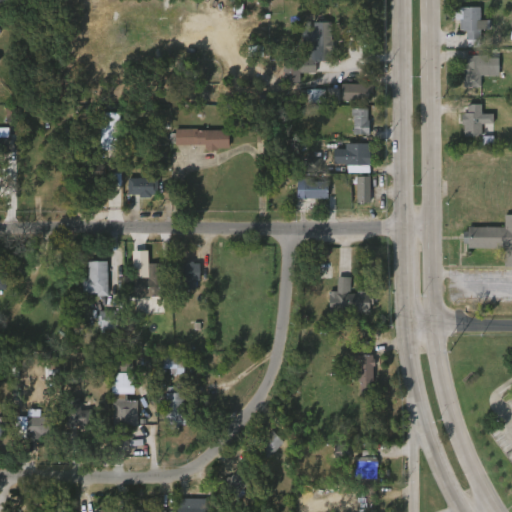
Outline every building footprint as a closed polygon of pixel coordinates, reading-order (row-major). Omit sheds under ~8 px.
[(476,6),(476,19),(486,19),(486,29),(477,29),(476,46),(464,46),(465,30),(457,29),(458,19),(460,19),(460,6),(476,6)] [(329,21),(328,39),(330,39),(328,61),(311,60),(311,21),(329,21)] [(478,55),(478,57),(496,57),(495,75),(473,75),(473,79),(465,79),(465,72),(458,72),(458,63),(464,63),(464,55),(478,55)] [(298,58),(298,59),(310,59),(309,71),(282,72),(282,58),(298,58)] [(368,92),(368,100),(347,100),(347,83),(372,83),(372,92),(368,92)] [(325,102),(296,102),(296,89),(325,89),(325,102)] [(334,93),(335,110),(365,110),(365,92),(334,93)] [(365,108),(366,133),(350,134),(350,115),(348,115),(348,107),(365,108)] [(481,123),(481,136),(463,137),(461,113),(493,112),(493,123),(481,123)] [(362,143),(362,119),(346,119),(346,144),(362,143)] [(94,158),(110,158),(110,122),(95,122),(94,158)] [(0,127),(11,127),(11,139),(19,139),(19,152),(0,152),(0,127)] [(193,128),(193,130),(225,129),(225,147),(213,148),(213,150),(203,150),(203,148),(200,148),(200,145),(172,145),(172,128),(193,128)] [(169,155),(188,154),(198,154),(199,159),(222,158),(222,138),(169,140),(169,155)] [(366,143),(367,165),(343,165),(344,163),(330,163),(331,148),(352,149),(352,143),(366,143)] [(369,202),(356,202),(357,176),(369,176),(369,202)] [(157,191),(157,195),(151,195),(151,199),(138,199),(138,195),(127,195),(128,178),(157,179),(157,191)] [(299,199),(296,199),(296,181),(328,181),(327,199),(299,199)] [(350,212),(364,212),(363,185),(349,186),(350,212)] [(291,208),(321,207),(321,189),(290,190),(291,208)] [(511,214),(511,268),(511,266),(505,266),(505,247),(468,247),(468,243),(462,243),(463,231),(468,231),(468,226),(504,226),(504,214),(511,214)] [(127,306),(150,305),(150,287),(142,287),(141,259),(126,260),(127,306)] [(106,261),(107,296),(97,296),(97,293),(82,293),(82,278),(88,278),(87,261),(106,261)] [(192,261),(192,263),(199,263),(199,279),(194,279),(194,291),(179,290),(179,280),(175,280),(175,263),(185,263),(185,261),(192,261)] [(135,297),(133,297),(133,277),(147,277),(147,263),(163,263),(163,297),(135,297)] [(9,288),(0,287),(0,270),(9,270),(9,288)] [(351,289),(351,294),(357,294),(357,291),(367,292),(367,294),(372,294),(372,305),(369,305),(369,312),(328,312),(328,292),(337,292),(337,277),(351,277),(351,289)] [(117,311),(116,329),(100,329),(99,310),(117,311)] [(165,334),(164,321),(155,321),(155,334),(165,334)] [(371,352),(371,354),(373,354),(373,358),(374,358),(374,366),(373,366),(373,381),(370,381),(370,402),(361,401),(361,381),(353,381),(353,369),(357,369),(358,341),(371,342),(371,352)] [(177,354),(176,358),(184,358),(183,369),(157,368),(157,354),(177,354)] [(107,403),(127,403),(127,382),(106,383),(107,403)] [(183,406),(183,409),(186,409),(185,418),(183,418),(182,423),(165,423),(165,391),(184,391),(183,406)] [(126,392),(126,399),(137,399),(136,424),(117,423),(117,412),(112,412),(112,392),(126,392)] [(82,399),(84,410),(94,409),(97,427),(83,429),(82,425),(71,427),(66,401),(82,399)] [(131,409),(106,410),(106,435),(131,435),(131,409)] [(38,435),(38,438),(25,438),(25,415),(55,416),(55,435),(38,435)] [(75,420),(61,419),(60,437),(75,438),(75,420)] [(37,447),(38,427),(20,426),(20,446),(37,447)] [(281,442),(265,459),(253,447),(269,430),(281,442)] [(374,448),(374,456),(376,456),(376,459),(378,459),(378,466),(376,466),(376,479),(355,478),(356,456),(361,456),(361,448),(374,448)] [(370,467),(350,466),(349,485),(369,485),(370,467)] [(240,472),(249,481),(230,499),(219,488),(222,485),(220,483),(237,468),(240,472)] [(200,502),(200,506),(206,506),(205,511),(184,511),(184,505),(195,505),(195,502),(200,502)]
